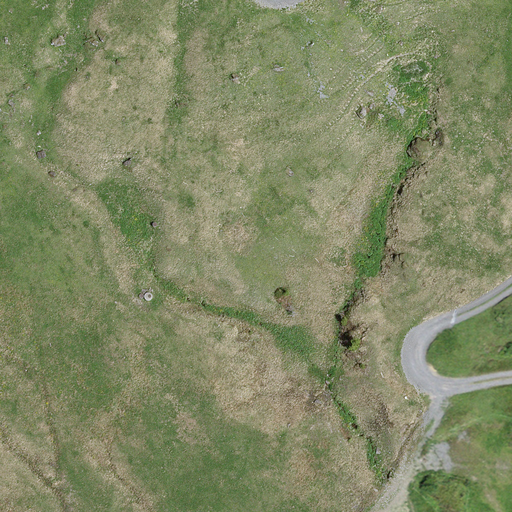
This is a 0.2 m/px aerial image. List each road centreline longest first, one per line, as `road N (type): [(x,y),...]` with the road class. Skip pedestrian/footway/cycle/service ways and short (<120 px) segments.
road 1 (track): [(511,381),(443,391),(417,353),(511,271)]
road 2 (track): [(443,391),(389,511)]
